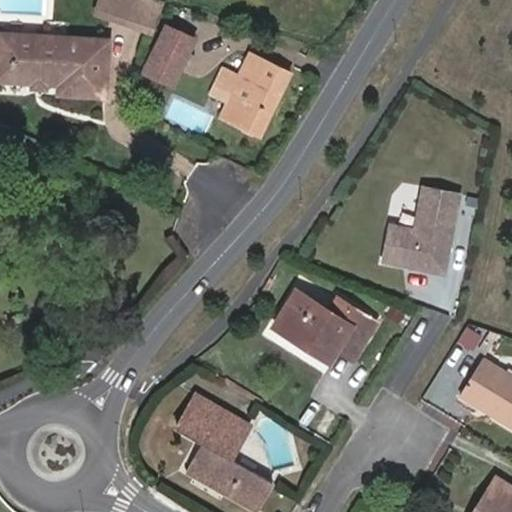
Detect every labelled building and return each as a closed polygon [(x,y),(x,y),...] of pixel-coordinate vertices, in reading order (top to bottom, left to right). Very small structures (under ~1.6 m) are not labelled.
[(111,0),(105,0),(103,9),(115,13),(118,2),(111,0)] [(158,25),(167,2),(160,0),(111,0),(118,2),(115,13),(158,25)] [(156,31),(158,25),(115,13),(114,18),(156,31)] [(174,86),(197,38),(166,24),(144,71),(174,86)] [(3,79),(19,79),(21,34),(4,34),(3,79)] [(109,95),(111,38),(21,34),(19,79),(36,80),(49,81),(64,81),(64,92),(109,95)] [(221,88),(231,94),(222,114),(243,124),(257,130),(262,133),(291,71),(251,53),(244,68),(228,60),(220,77),(225,80),(221,88)] [(220,77),(216,86),(221,88),(225,80),(220,77)] [(255,134),(257,130),(243,124),(242,129),(255,134)] [(461,192),(424,185),(415,228),(390,223),(383,260),(445,272),(461,192)] [(341,296),(332,310),(298,290),(277,326),(316,350),(323,340),(339,350),(355,360),(379,320),(341,296)] [(316,350),(333,360),(339,350),(323,340),(316,350)] [(511,374),(486,358),(462,394),(511,425),(511,374)] [(252,425),(199,393),(179,427),(206,443),(190,471),(256,511),(274,482),(234,458),(252,425)] [(488,511),(506,482),(499,477),(476,511),(488,511)] [(511,511),(511,485),(506,482),(488,511),(511,511)]
